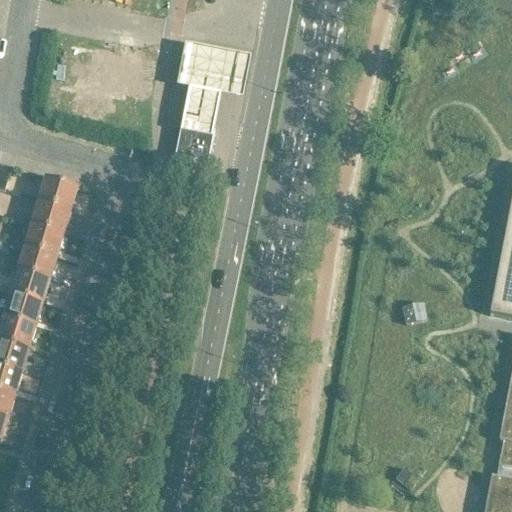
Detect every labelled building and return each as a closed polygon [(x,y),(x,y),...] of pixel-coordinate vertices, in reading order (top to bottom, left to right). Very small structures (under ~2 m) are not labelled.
[(242,98),(250,55),(186,42),(178,85),(191,87),(182,129),(213,135),(221,94),(242,98)] [(182,129),(177,159),(207,165),(213,135),(182,129)] [(0,193),(4,195),(9,180),(11,171),(0,167),(0,193)] [(71,214),(78,191),(45,181),(38,204),(71,214)] [(511,203),(490,319),(511,322),(511,203)] [(64,237),(71,214),(38,204),(31,227),(64,237)] [(57,260),(64,237),(31,227),(27,240),(21,238),(18,250),(25,252),(25,251),(57,260)] [(50,283),(57,260),(25,251),(25,252),(18,274),(50,283)] [(43,307),(50,283),(18,274),(11,297),(43,307)] [(0,294),(0,319),(4,321),(36,330),(43,307),(11,297),(0,294)] [(428,324),(425,306),(402,310),(405,328),(428,324)] [(0,344),(29,353),(36,330),(4,321),(0,334),(0,344)] [(0,369),(22,376),(29,353),(0,344),(0,369)] [(0,394),(16,399),(22,376),(0,369),(0,394)] [(511,511),(511,377),(511,381),(499,444),(503,445),(496,481),(492,480),(485,511),(511,511)] [(0,419),(9,422),(16,399),(0,394),(0,419)] [(0,445),(2,446),(9,422),(0,419),(0,445)] [(404,472),(396,481),(410,494),(418,484),(404,472)]
